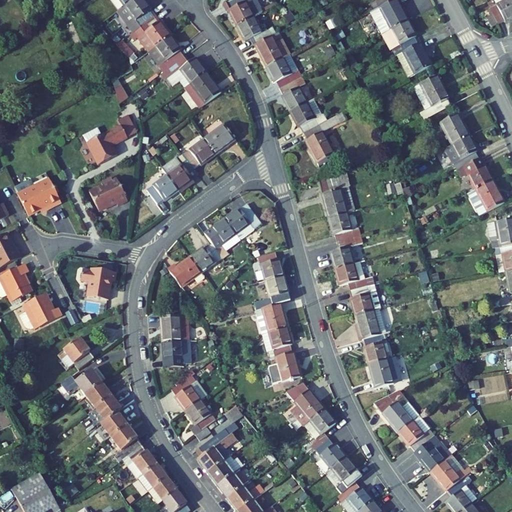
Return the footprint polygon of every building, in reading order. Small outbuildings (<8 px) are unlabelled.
[(122,0),(131,10),(144,0),(113,0),(114,0),(122,0)] [(138,35),(159,20),(154,13),(156,12),(146,0),(144,0),(131,10),(123,16),(138,35)] [(241,29),(258,20),(254,11),(260,8),(256,0),(241,0),(228,7),(231,14),(233,13),(241,29)] [(389,0),(375,7),(379,14),(383,12),(399,4),(396,0),(389,0)] [(412,0),(406,0),(401,3),(399,4),(383,12),(395,34),(412,25),(421,20),(413,4),(414,4),(412,0)] [(511,24),(511,0),(501,0),(497,2),(500,9),(492,13),(500,29),(507,25),(508,27),(511,24)] [(153,55),(176,38),(166,25),(164,26),(159,20),(138,35),(153,55)] [(258,20),(241,29),(250,45),(257,42),(260,48),(276,40),(272,33),(267,36),(258,20)] [(424,48),(412,25),(395,34),(403,50),(396,53),(399,60),(406,57),(424,48)] [(387,38),(396,53),(403,50),(395,34),(387,38)] [(168,75),(189,60),(185,54),(186,53),(176,38),(153,55),(168,75)] [(124,39),(117,43),(127,58),(134,54),(124,39)] [(270,71),(287,62),(276,40),(260,48),(259,49),(270,71)] [(435,69),(424,48),(406,57),(418,78),(435,69)] [(283,92),(306,80),(295,58),(287,62),(270,71),(278,86),(280,86),(283,92)] [(186,72),(196,86),(211,75),(201,61),(194,66),(189,60),(168,75),(173,81),(180,77),(186,72)] [(186,72),(180,77),(190,90),(196,86),(186,72)] [(211,75),(196,86),(190,90),(205,111),(226,96),(211,75)] [(424,116),(428,123),(454,110),(450,102),(452,102),(440,79),(423,88),(435,110),(424,116)] [(294,115),(311,107),(303,91),(310,88),(306,80),(283,92),(287,99),(286,100),(294,115)] [(311,107),(294,115),(302,130),(304,129),(307,136),(329,125),(317,103),(311,107)] [(329,125),(307,136),(311,143),(310,143),(322,166),(338,158),(325,135),(349,123),(345,116),(329,125)] [(443,126),(455,148),(472,139),(460,117),(443,126)] [(100,162),(103,168),(122,158),(119,153),(117,148),(142,135),(133,118),(123,123),(125,128),(111,136),(110,135),(91,146),(100,162)] [(229,127),(208,142),(220,157),(240,143),(229,127)] [(448,152),(460,174),(482,162),(479,155),(480,154),(472,139),(455,148),(448,152)] [(208,142),(188,157),(189,159),(199,172),(220,157),(208,142)] [(202,176),(199,172),(189,159),(183,163),(181,161),(167,172),(172,179),(184,194),(198,183),(197,181),(202,176)] [(495,184),(484,161),(482,162),(460,174),(463,180),(470,176),(479,193),(495,184)] [(332,220),(350,215),(340,178),(322,183),(332,220)] [(25,200),(34,217),(51,208),(52,211),(66,203),(54,179),(23,195),(25,200)] [(184,194),(172,179),(151,194),(162,208),(168,204),(169,204),(184,194)] [(94,194),(102,210),(108,212),(121,205),(123,208),(133,203),(121,181),(117,183),(116,180),(106,185),(107,188),(94,194)] [(184,194),(185,196),(200,186),(198,183),(184,194)] [(507,206),(495,184),(479,193),(471,196),(479,212),(487,208),(490,215),(507,206)] [(0,225),(15,218),(9,206),(4,208),(0,199),(0,225)] [(244,210),(230,221),(245,242),(266,226),(252,206),(245,212),(244,210)] [(479,212),(483,219),(490,215),(487,208),(479,212)] [(338,237),(340,244),(357,240),(364,238),(362,230),(355,232),(350,215),(332,220),(336,238),(338,237)] [(231,252),(245,242),(230,221),(210,236),(216,245),(227,259),(233,255),(231,252)] [(511,221),(498,224),(503,250),(511,248),(511,221)] [(0,241),(0,259),(5,271),(27,260),(22,249),(19,250),(17,246),(18,245),(13,235),(0,241)] [(339,271),(357,266),(352,249),(359,247),(357,240),(340,244),(342,252),(334,254),(339,271)] [(207,275),(227,259),(216,245),(211,249),(210,248),(195,259),(207,275)] [(511,248),(503,250),(496,251),(498,259),(504,258),(507,275),(511,273),(511,248)] [(281,262),(280,254),(263,259),(269,283),(288,278),(283,261),(281,262)] [(504,258),(498,259),(501,276),(507,275),(504,258)] [(187,289),(207,275),(195,259),(181,269),(179,266),(173,271),(187,289)] [(353,293),(378,286),(376,279),(368,281),(363,264),(357,266),(339,271),(343,288),(352,286),(353,293)] [(13,297),(7,286),(33,273),(30,266),(4,279),(5,281),(0,283),(0,288),(5,299),(8,299),(13,297)] [(94,284),(92,299),(113,302),(116,283),(119,283),(121,274),(96,270),(96,273),(87,271),(86,283),(94,284)] [(33,273),(7,286),(13,297),(16,304),(38,293),(29,276),(34,274),(33,273)] [(292,295),(288,278),(269,283),(273,300),(264,302),(266,310),(283,306),(281,298),(292,295)] [(382,311),(385,310),(378,286),(353,293),(355,301),(354,301),(358,317),(377,312),(382,311)] [(501,292),(502,301),(511,299),(510,290),(501,292)] [(52,295),(28,307),(31,314),(25,317),(31,329),(33,330),(34,330),(37,330),(39,329),(40,330),(67,317),(63,310),(60,312),(52,295)] [(511,306),(511,299),(502,301),(491,303),(492,310),(511,307),(511,306)] [(291,329),(285,305),(283,306),(266,310),(273,334),(291,329)] [(266,310),(259,312),(265,336),(266,336),(273,334),(266,310)] [(389,336),(382,311),(377,312),(383,337),(389,336)] [(358,317),(361,327),(363,334),(359,335),(361,343),(367,342),(383,337),(377,312),(358,317)] [(186,340),(194,340),(191,315),(165,318),(167,343),(186,340)] [(296,346),(291,329),(273,334),(266,336),(273,360),(279,358),(296,354),(294,346),(296,346)] [(371,366),(390,361),(383,337),(367,342),(368,348),(366,348),(371,366)] [(84,371),(99,360),(95,355),(95,353),(85,339),(69,350),(84,371)] [(186,340),(167,343),(170,361),(172,361),(173,367),(189,364),(186,340)] [(296,354),(279,358),(281,365),(273,368),(272,371),(276,386),(304,378),(298,353),(296,354)] [(390,361),(371,366),(378,390),(396,385),(394,378),(402,376),(397,359),(390,361)] [(85,388),(92,397),(107,385),(97,371),(81,383),(76,376),(65,385),(74,396),(85,388)] [(187,377),(189,380),(195,376),(198,374),(195,371),(187,377)] [(195,376),(189,381),(176,391),(180,396),(178,398),(189,411),(204,400),(193,386),(199,382),(195,376)] [(404,383),(402,376),(394,378),(396,385),(404,383)] [(468,382),(469,390),(480,388),(479,380),(468,382)] [(193,386),(204,400),(210,395),(199,382),(193,386)] [(307,384),(291,392),(300,405),(295,409),(298,414),(306,425),(308,427),(314,422),(328,411),(307,384)] [(117,398),(107,385),(92,397),(101,409),(117,398)] [(403,392),(376,405),(401,435),(422,418),(423,417),(412,404),(405,409),(400,403),(407,397),(403,392)] [(127,411),(117,398),(101,409),(111,422),(123,414),(127,411)] [(220,420),(204,400),(189,411),(200,426),(195,430),(199,436),(210,428),(220,420)] [(246,413),(239,405),(228,414),(236,424),(247,415),(246,413)] [(340,425),(328,411),(314,422),(325,436),(309,448),(314,455),(319,450),(333,439),(328,433),(340,425)] [(107,426),(117,439),(133,427),(123,414),(111,422),(107,426)] [(306,425),(298,414),(292,419),(300,429),(306,425)] [(422,418),(401,435),(412,448),(413,447),(418,453),(437,437),(422,418)] [(133,427),(117,439),(126,452),(120,456),(124,463),(133,456),(147,446),(133,427)] [(250,433),(245,427),(234,436),(205,458),(202,461),(211,474),(228,461),(222,454),(250,433)] [(210,428),(199,436),(204,442),(214,433),(210,428)] [(201,451),(205,458),(234,436),(229,429),(201,451)] [(453,457),(437,437),(418,453),(422,459),(421,460),(432,473),(453,457)] [(337,446),(333,439),(319,450),(334,469),(348,458),(338,445),(337,446)] [(147,446),(133,456),(138,462),(147,476),(161,466),(147,446)] [(271,448),(263,455),(266,459),(274,452),(271,448)] [(211,474),(221,487),(243,470),(246,468),(241,461),(236,455),(228,461),(211,474)] [(246,457),(241,461),(246,468),(251,464),(246,457)] [(448,493),(449,491),(468,476),(473,472),(471,468),(466,472),(463,469),(453,457),(432,473),(448,493)] [(348,458),(334,469),(345,484),(340,487),(339,488),(344,494),(359,483),(354,477),(359,473),(348,458)] [(147,476),(138,462),(131,467),(141,480),(142,480),(147,476)] [(282,462),(261,478),(266,484),(287,468),(282,462)] [(171,479),(161,466),(147,476),(142,480),(152,493),(157,489),(171,479)] [(345,484),(334,469),(329,473),(340,487),(345,484)] [(221,487),(231,500),(247,487),(253,483),(243,470),(221,487)] [(62,511),(65,510),(45,474),(17,489),(29,511),(62,511)] [(462,492),(469,486),(473,482),(468,476),(449,491),(454,497),(447,503),(455,511),(463,511),(473,505),(462,492)] [(180,491),(171,479),(157,489),(167,502),(180,491)] [(363,488),(359,483),(344,494),(339,498),(350,511),(362,511),(376,502),(364,487),(363,488)] [(479,500),(469,486),(462,492),(473,505),(479,500)] [(240,511),(241,511),(257,500),(247,487),(231,500),(240,511)] [(167,502),(157,489),(152,493),(162,505),(167,502)] [(304,505),(312,499),(304,489),(297,495),(304,505)] [(194,511),(195,511),(180,491),(167,502),(174,511),(194,511)] [(265,511),(257,500),(241,511),(265,511)] [(309,511),(321,511),(322,511),(314,501),(306,507),(309,511)] [(383,511),(376,502),(362,511),(383,511)]
